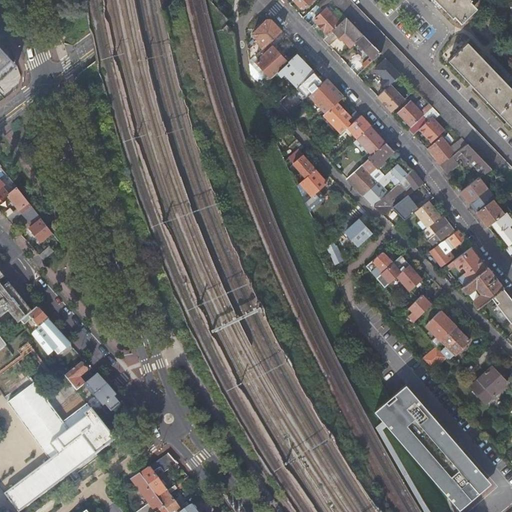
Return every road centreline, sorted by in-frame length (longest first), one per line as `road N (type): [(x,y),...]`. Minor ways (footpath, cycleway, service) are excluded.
road 1 (residential): [(265,0),(239,25),(246,77),(511,351)]
road 2 (residential): [(511,271),(419,154),(269,0)]
road 3 (residential): [(485,511),(508,490),(359,318)]
road 4 (secondary): [(137,314),(47,81)]
road 5 (tertiary): [(0,237),(159,418)]
road 6 (unknown): [(415,511),(302,308)]
road 7 (residential): [(511,158),(359,0)]
road 8 (tertiary): [(153,0),(47,81)]
